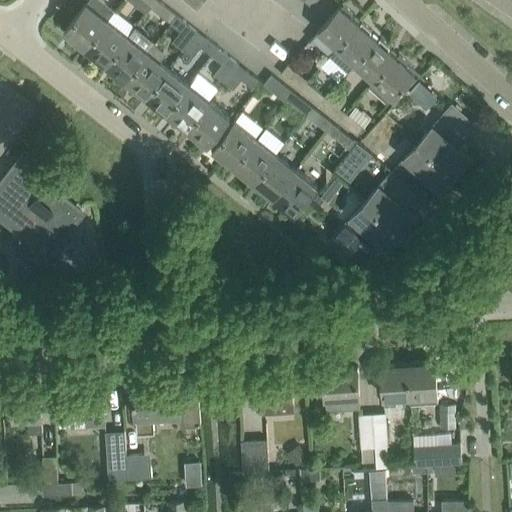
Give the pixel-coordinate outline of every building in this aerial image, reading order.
[(177,14),(160,0),(154,0),(150,5),(171,22),(177,14)] [(186,0),(197,9),(204,0),(186,0)] [(85,46),(86,45),(107,18),(86,1),(64,29),(65,30),(66,29),(73,34),(72,35),(85,46)] [(330,54),(358,21),(351,14),(353,12),(343,4),(342,6),(340,4),(309,38),(310,40),(312,38),(330,54)] [(183,48),(197,29),(177,14),(171,22),(181,30),(173,40),(183,48)] [(107,61),(128,34),(107,18),(86,45),(93,50),(92,51),(106,62),(107,61)] [(348,70),(356,62),(377,38),(369,31),(371,29),(362,20),(360,22),(358,21),(330,54),(348,70)] [(218,46),(197,29),(183,48),(192,55),(201,44),(212,53),(218,46)] [(126,78),(127,77),(148,50),(128,34),(107,61),(113,66),(112,68),(126,78)] [(374,78),(396,54),(388,47),(390,45),(380,37),(379,39),(377,38),(356,62),(374,78)] [(154,42),(148,50),(127,77),(134,82),(133,84),(146,95),(147,93),(168,66),(157,57),(164,50),(154,42)] [(224,80),(239,62),(218,46),(212,53),(223,62),(214,73),(224,80)] [(397,55),(396,54),(374,78),(369,84),(388,101),(415,71),(406,64),(408,62),(399,54),(397,55)] [(259,78),(239,62),(224,80),(233,87),(241,77),(253,86),(259,78)] [(280,72),(300,88),(306,80),(307,78),(287,63),(280,72)] [(167,111),(168,109),(189,82),(168,66),(147,93),(154,99),(153,100),(167,111)] [(263,82),(285,99),(287,97),(293,90),(271,73),(263,82)] [(325,95),(306,80),(300,88),(319,103),(325,95)] [(420,80),(409,91),(421,102),(432,90),(420,80)] [(187,127),(188,126),(210,99),(189,82),(168,109),(175,115),(173,116),(187,127)] [(313,105),(293,90),(287,97),(307,113),(313,105)] [(369,94),(361,106),(374,114),(382,103),(369,94)] [(345,110),(325,95),(319,103),(339,118),(345,110)] [(230,115),(210,99),(188,126),(195,131),(194,132),(208,143),(230,115)] [(333,121),(313,105),(307,113),(327,129),(333,121)] [(363,124),(345,110),(339,118),(357,133),(363,124)] [(445,110),(418,140),(457,175),(471,159),(457,147),(470,133),(471,134),(471,133),(445,110)] [(235,162),(256,135),(235,118),(212,147),(213,148),(214,146),(221,152),(220,153),(234,164),(235,162)] [(354,138),(333,121),(327,129),(348,146),(354,138)] [(254,180),(255,179),(276,151),(256,135),(235,162),(241,168),(240,169),(254,180)] [(443,190),(457,175),(418,140),(392,169),(417,192),(429,178),(443,190)] [(81,210),(80,209),(61,195),(62,193),(61,193),(60,194),(55,190),(63,180),(57,175),(58,174),(57,173),(56,175),(37,160),(38,158),(37,158),(36,159),(26,151),(18,161),(17,160),(16,161),(18,162),(3,181),(1,180),(0,181),(2,182),(0,184),(0,212),(22,229),(14,239),(20,244),(19,245),(20,246),(21,244),(41,259),(39,261),(40,262),(57,241),(58,242),(59,241),(57,240),(72,221),(74,222),(74,221),(73,220),(81,210)] [(275,195),(297,168),(276,151),(255,179),(262,184),(261,185),(274,196),(275,195)] [(343,157),(336,166),(350,177),(357,168),(343,157)] [(295,212),(317,184),(297,168),(275,195),(282,200),(281,201),(295,212)] [(404,206),(417,192),(392,169),(365,199),(404,234),(418,219),(404,206)] [(390,250),(404,234),(365,199),(330,238),(361,266),(370,257),(364,251),(376,237),(390,250)] [(408,360),(410,393),(411,402),(438,400),(435,360),(424,360),(424,359),(408,360)] [(382,363),(384,403),(397,402),(396,394),(410,393),(408,360),(394,361),(394,362),(382,363)] [(358,365),(337,366),(324,367),(326,408),(342,407),(342,394),(359,393),(358,365)] [(265,409),(293,407),(291,369),(263,371),(265,409)] [(134,379),(137,432),(153,431),(152,414),(179,413),(180,425),(200,424),(198,379),(191,380),(191,386),(178,387),(178,377),(176,377),(176,378),(161,378),(160,378),(160,379),(135,380),(135,379),(134,379)] [(59,400),(60,420),(60,423),(75,422),(75,423),(106,421),(103,381),(71,383),(72,399),(59,400)] [(28,432),(43,431),(40,385),(12,387),(14,416),(27,415),(28,432)] [(454,390),(455,413),(466,412),(464,389),(454,390)] [(385,411),(373,412),(375,444),(376,466),(389,465),(387,443),(385,411)] [(375,444),(373,412),(359,413),(363,461),(373,460),(372,444),(375,444)] [(107,456),(109,477),(128,476),(126,453),(125,428),(105,429),(107,456)] [(241,439),(243,469),(269,468),(267,437),(241,439)] [(414,444),(415,464),(442,462),(462,460),(460,441),(414,444)] [(298,444),(288,450),(295,462),(305,456),(298,444)] [(150,452),(126,453),(128,476),(152,475),(150,452)] [(42,454),(44,481),(58,480),(56,454),(42,454)] [(0,496),(34,497),(34,473),(0,473),(0,496)] [(72,480),(58,480),(44,481),(42,481),(43,493),(72,492),(72,480)] [(387,511),(387,499),(387,496),(371,497),(371,511),(387,511)] [(185,511),(185,498),(169,499),(169,511),(185,511)] [(468,511),(469,498),(442,499),(441,511),(468,511)] [(413,511),(413,499),(387,499),(387,511),(413,511)] [(317,511),(316,500),(303,501),(304,511),(317,511)] [(105,511),(105,503),(89,504),(89,511),(105,511)] [(120,511),(120,503),(105,503),(105,511),(120,511)]
